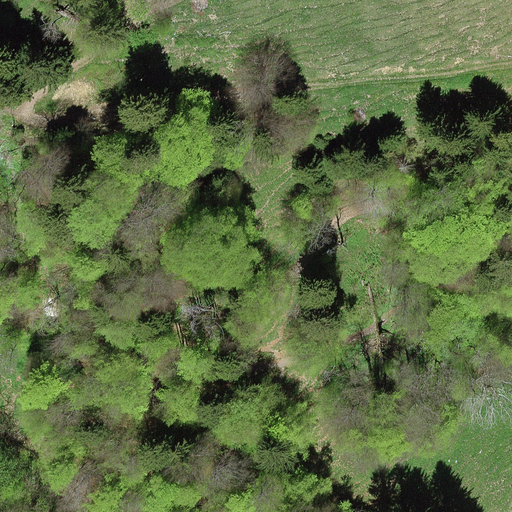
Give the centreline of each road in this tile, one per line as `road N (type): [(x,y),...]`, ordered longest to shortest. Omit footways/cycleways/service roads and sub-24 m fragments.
road 1 (track): [(511,106),(372,204),(218,355),(289,359),(367,335),(420,302),(511,294)]
road 2 (track): [(187,0),(159,24),(96,43),(49,106),(175,78),(403,69),(511,51)]
